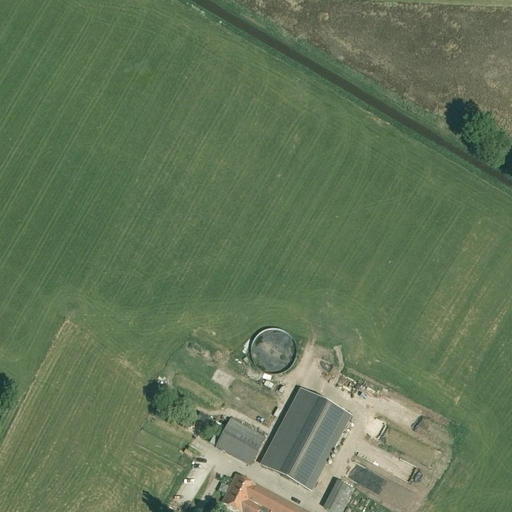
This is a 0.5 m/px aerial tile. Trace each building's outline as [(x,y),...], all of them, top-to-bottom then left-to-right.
[(329,371),(334,364),(323,357),(318,364),(329,371)] [(197,395),(214,407),(220,398),(205,389),(206,388),(191,379),(185,388),(194,393),(198,388),(201,390),(197,395)] [(262,467),(309,492),(349,417),(302,391),(262,467)] [(230,420),(224,432),(215,447),(251,466),(266,439),(230,420)] [(305,511),(254,485),(236,475),(221,504),(237,511),(259,511),(262,508),(269,511),(305,511)] [(325,505),(337,511),(341,511),(355,487),(340,478),(325,505)]
